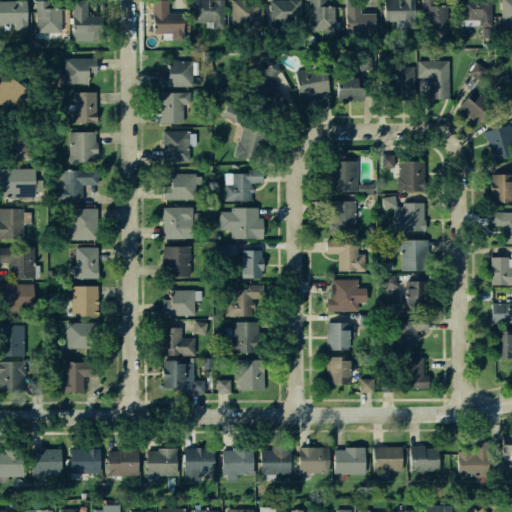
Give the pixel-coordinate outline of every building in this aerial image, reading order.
[(0,0),(28,0),(27,31),(15,31),(15,23),(0,22),(0,0)] [(34,0),(53,0),(53,7),(62,8),(61,34),(34,33),(34,0)] [(104,40),(103,15),(89,15),(89,0),(72,0),(73,33),(92,33),(92,41),(104,40)] [(183,39),(183,12),(169,12),(169,0),(153,0),(153,32),(172,33),(172,39),(183,39)] [(224,29),(224,0),(193,0),(193,21),(213,21),(213,29),(224,29)] [(231,0),(262,0),(262,27),(231,27),(231,0)] [(269,0),(300,0),(300,29),(269,29),(269,0)] [(307,0),(307,30),(334,31),(335,6),(326,6),(326,0),(307,0)] [(346,0),(361,0),(361,13),(377,13),(376,33),(346,33),(346,0)] [(383,0),(383,22),(404,20),(404,28),(415,28),(415,0),(383,0)] [(421,0),(437,0),(437,5),(447,6),(447,30),(421,29),(421,0)] [(458,0),(458,28),(482,28),(481,37),(490,37),(490,0),(458,0)] [(511,0),(499,0),(500,31),(511,31),(511,0)] [(282,71),(273,49),(254,57),(262,79),(282,71)] [(373,68),(372,54),(359,56),(360,70),(373,68)] [(89,84),(89,72),(96,72),(96,57),(62,56),(62,84),(89,84)] [(194,59),(193,86),(160,86),(160,73),(170,73),(170,59),(194,59)] [(449,97),(448,60),(416,60),(416,76),(426,76),(426,98),(449,97)] [(481,80),(489,69),(476,61),(468,71),(481,80)] [(413,65),(397,66),(398,83),(387,83),(387,100),(414,100),(413,65)] [(324,67),(328,93),(319,95),(320,101),(299,104),(294,71),(324,67)] [(0,80),(4,74),(25,86),(8,116),(0,111),(0,80)] [(364,101),(365,77),(336,76),(336,101),(364,101)] [(270,80),(252,94),(272,118),(289,103),(270,80)] [(479,123),(494,103),(474,88),(459,108),(479,123)] [(97,121),(97,91),(74,91),(74,109),(68,110),(68,121),(97,121)] [(184,123),(184,104),(190,104),(190,91),(160,91),(161,123),(184,123)] [(239,123),(244,110),(228,104),(223,116),(239,123)] [(484,130),(510,124),(511,131),(511,156),(492,161),(484,130)] [(262,162),(269,132),(242,126),(235,156),(262,162)] [(32,159),(27,127),(3,131),(8,163),(32,159)] [(69,161),(96,161),(95,130),(68,131),(69,161)] [(190,161),(189,130),(160,130),(161,162),(190,161)] [(394,167),(394,155),(382,154),(382,166),(394,167)] [(357,160),(334,161),(334,178),(326,179),(326,192),(357,191),(357,160)] [(424,191),(424,161),(398,161),(398,191),(424,191)] [(36,196),(36,167),(1,167),(1,196),(36,196)] [(250,199),(250,182),(261,182),(261,167),(247,167),(247,173),(233,173),(233,184),(224,184),(224,199),(250,199)] [(511,168),(491,167),(491,201),(511,200),(511,168)] [(54,169),(97,169),(97,184),(82,184),(82,198),(54,198),(54,169)] [(194,199),(194,183),(200,183),(200,172),(170,172),(170,183),(161,184),(161,199),(194,199)] [(374,192),(374,184),(360,184),(360,192),(374,192)] [(383,209),(397,206),(394,194),(381,196),(383,209)] [(355,200),(355,231),(329,231),(328,200),(355,200)] [(425,231),(425,202),(403,202),(402,206),(394,209),(394,231),(425,231)] [(186,238),(185,219),(191,218),(191,206),(162,206),(163,239),(186,238)] [(0,207),(23,208),(23,240),(0,239),(0,207)] [(264,238),(263,218),(259,217),(258,207),(231,207),(231,211),(218,211),(219,229),(230,229),(230,238),(264,238)] [(98,239),(98,208),(70,208),(70,239),(98,239)] [(511,210),(490,210),(490,225),(505,225),(504,242),(511,242),(511,210)] [(364,270),(364,255),(357,255),(357,243),(342,243),(342,238),(324,238),(324,253),(339,253),(339,270),(364,270)] [(426,269),(426,240),(392,239),(392,251),(401,251),(401,269),(426,269)] [(190,275),(189,245),(162,245),(162,276),(190,275)] [(98,247),(97,277),(66,277),(67,266),(74,265),(74,246),(98,247)] [(0,247),(33,248),(33,277),(10,277),(10,262),(0,262),(0,247)] [(262,278),(262,250),(241,250),(241,279),(262,278)] [(490,255),(507,256),(508,267),(511,266),(511,284),(491,285),(490,255)] [(392,270),(392,262),(380,262),(380,270),(392,270)] [(395,274),(398,286),(385,290),(381,278),(395,274)] [(358,277),(359,311),(327,312),(327,298),(332,298),(332,278),(358,277)] [(407,280),(428,279),(429,306),(408,307),(407,280)] [(33,283),(33,313),(2,313),(2,283),(33,283)] [(251,314),(250,297),(264,297),(263,284),(250,284),(249,288),(226,288),(227,314),(251,314)] [(68,285),(97,285),(98,315),(69,316),(68,285)] [(195,314),(194,290),(171,290),(171,299),(161,299),(162,315),(195,314)] [(489,298),(490,323),(511,321),(511,291),(511,292),(510,298),(489,298)] [(372,328),(373,315),(360,314),(359,327),(372,328)] [(416,348),(417,329),(427,329),(428,316),(397,315),(396,347),(416,348)] [(205,335),(207,322),(194,320),(192,332),(205,335)] [(65,349),(98,348),(97,321),(64,322),(65,349)] [(258,352),(258,322),(232,322),(231,352),(258,352)] [(350,349),(350,322),(327,322),(327,349),(350,349)] [(24,355),(23,323),(2,324),(3,356),(24,355)] [(194,354),(194,337),(182,337),(182,325),(164,325),(164,354),(194,354)] [(497,359),(511,359),(511,331),(497,331),(497,359)] [(423,356),(399,356),(399,389),(432,388),(431,375),(423,375),(423,356)] [(351,385),(351,357),(326,357),(326,384),(351,385)] [(264,390),(264,359),(236,359),(236,390),(264,390)] [(194,380),(195,360),(164,360),(164,387),(185,388),(185,379),(194,380)] [(0,361),(24,361),(24,391),(0,391),(0,361)] [(64,361),(94,361),(94,375),(85,375),(85,390),(61,391),(61,380),(65,380),(64,361)] [(217,379),(229,379),(230,392),(218,393),(217,379)] [(360,392),(374,392),(374,379),(360,379),(360,392)] [(31,381),(43,380),(43,394),(31,394),(31,381)] [(204,392),(203,381),(191,382),(192,393),(204,392)] [(511,433),(501,433),(501,454),(511,454),(511,433)] [(456,451),(455,475),(475,476),(475,481),(487,481),(488,442),(472,441),(472,451),(456,451)] [(138,476),(138,445),(120,445),(119,450),(105,449),(105,476),(138,476)] [(215,473),(215,446),(182,446),(183,474),(215,473)] [(290,474),(289,446),(260,447),(261,474),(290,474)] [(400,471),(400,446),(370,446),(370,470),(400,471)] [(438,470),(438,446),(408,446),(408,470),(438,470)] [(100,472),(100,447),(70,447),(70,472),(100,472)] [(251,474),(252,447),(221,447),(220,474),(251,474)] [(328,472),(328,447),(298,447),(298,472),(328,472)] [(364,473),(364,447),(332,447),(332,473),(364,473)] [(62,449),(36,448),(36,474),(62,474),(62,449)] [(176,474),(176,449),(145,449),(145,474),(176,474)] [(0,450),(22,450),(22,475),(0,475),(0,450)] [(257,505),(257,511),(285,511),(285,502),(279,502),(279,505),(257,505)]
